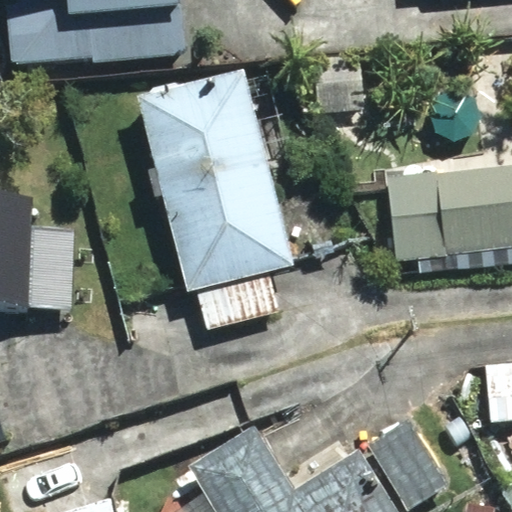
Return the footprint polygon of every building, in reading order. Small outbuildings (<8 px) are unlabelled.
[(178,0),(5,0),(10,79),(183,68),(178,0)] [(270,0),(275,57),(359,49),(353,0),(270,0)] [(368,59),(309,63),(313,127),(372,123),(368,59)] [(196,311),(205,347),(278,326),(268,292),(292,285),(241,93),(134,121),(184,314),(196,311)] [(511,181),(386,193),(394,275),(511,263),(511,181)] [(0,328),(70,330),(71,248),(26,248),(27,217),(0,216),(0,328)] [(511,369),(480,371),(484,429),(511,427),(511,369)] [(360,453),(398,511),(413,511),(442,493),(400,427),(360,453)] [(179,480),(199,511),(381,511),(349,460),(284,502),(244,439),(179,480)]
